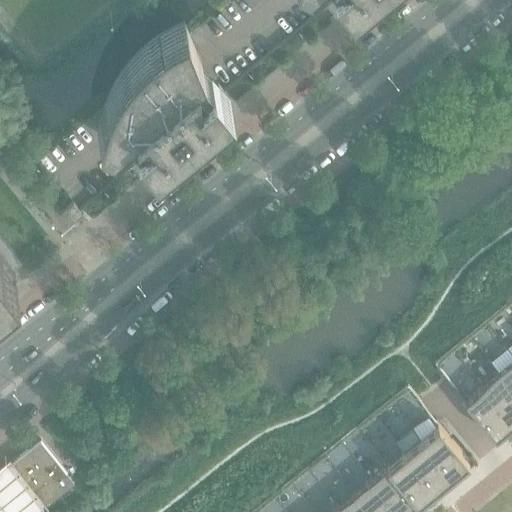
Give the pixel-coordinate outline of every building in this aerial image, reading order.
[(209,76),(200,65),(201,65),(184,22),(173,27),(160,34),(148,43),(137,53),(127,64),(118,76),(110,90),(104,103),(99,118),(96,133),(109,140),(126,126),(135,136),(133,137),(152,160),(229,98),(210,75),(209,76)] [(72,201),(60,210),(70,222),(82,213),(79,209),(72,201)] [(0,284),(15,273),(0,255),(0,284)] [(452,348),(434,362),(463,397),(480,383),(497,369),(511,357),(511,298),(502,307),(485,321),(468,334),(452,348)] [(511,357),(497,369),(511,387),(511,357)] [(511,387),(497,369),(480,383),(511,421),(511,420),(511,387)] [(480,383),(463,397),(494,435),(511,421),(480,383)] [(322,511),(335,502),(352,488),(368,475),(385,461),(402,447),(418,434),(436,419),(407,384),(390,399),(373,412),(356,426),(340,440),(323,453),(306,467),(289,481),(273,494),(256,508),(251,511),(322,511)] [(436,419),(418,434),(450,472),(467,457),(436,419)] [(418,434),(402,447),(433,485),(450,472),(418,434)] [(73,479),(39,438),(9,463),(42,504),(45,501),(73,479)] [(402,447),(385,461),(416,499),(433,485),(402,447)] [(0,511),(32,511),(41,504),(3,458),(0,460),(0,511)] [(385,461),(368,475),(398,511),(399,511),(415,499),(416,500),(416,499),(385,461)] [(398,511),(368,475),(352,488),(371,511),(398,511)] [(371,511),(352,488),(335,502),(343,511),(371,511)] [(343,511),(335,502),(322,511),(343,511)]
